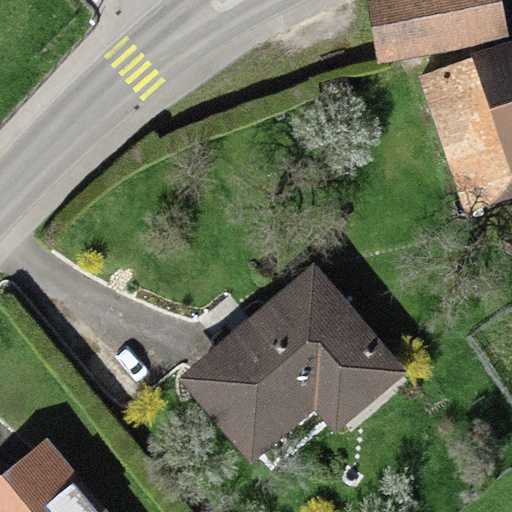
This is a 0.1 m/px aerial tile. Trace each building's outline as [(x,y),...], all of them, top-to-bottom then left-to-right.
[(490,0),(416,0),(358,11),(362,36),(370,76),(500,51),(490,0)] [(370,76),(362,36),(278,52),(286,92),(370,76)] [(511,53),(459,73),(508,207),(511,205),(511,53)] [(465,222),(508,207),(459,73),(416,88),(465,222)] [(310,287),(183,393),(247,469),(310,416),(324,432),(388,379),(310,287)] [(77,511),(38,465),(0,496),(0,511),(77,511)]
